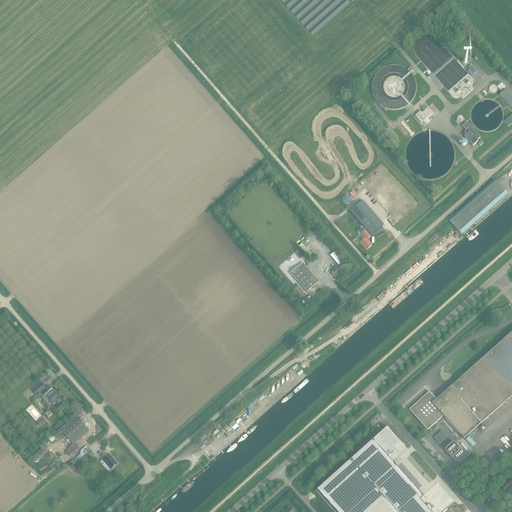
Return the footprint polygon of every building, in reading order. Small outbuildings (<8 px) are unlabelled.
[(473,74),(476,72),(470,65),(467,67),(473,74)] [(498,89),(498,87),(498,86),(497,85),(497,84),(496,84),(494,83),(493,84),(492,84),(491,85),(490,86),(490,87),(490,89),(491,90),(492,91),(493,91),(494,91),(495,91),(496,91),(497,90),(498,89)] [(511,96),(506,90),(499,96),(511,110),(511,96)] [(428,108),(422,113),(420,112),(415,116),(421,123),(433,113),(428,108)] [(464,136),(469,142),(473,146),(478,141),(477,140),(480,137),(467,122),(462,126),(466,130),(466,132),(464,133),(466,135),(464,136)] [(507,194),(499,184),(495,180),(449,220),(461,234),(507,194)] [(342,199),(342,200),(342,201),(342,202),(343,203),(344,204),(345,205),(346,205),(347,205),(348,205),(349,204),(350,204),(350,203),(351,198),(350,197),(349,197),(349,196),(348,196),(347,196),(346,196),(345,196),(344,197),(343,197),(343,198),(342,199)] [(371,235),(383,225),(362,201),(350,211),(371,235)] [(361,234),(365,238),(360,243),(366,251),(372,246),(367,240),(371,236),(365,230),(361,234)] [(302,244),(299,246),(309,257),(311,255),(302,244)] [(325,244),(319,249),(333,265),(338,260),(325,244)] [(307,292),(319,282),(302,263),(290,274),(307,292)] [(511,332),(436,400),(429,392),(409,410),(427,431),(443,417),(463,439),(511,395),(511,332)] [(36,396),(46,387),(42,383),(32,391),(36,396)] [(57,404),(61,400),(53,391),(51,393),(49,390),(44,395),(46,398),(47,397),(53,404),(56,402),(57,404)] [(73,444),(88,431),(75,416),(52,436),(56,440),(64,434),(73,444)] [(387,427),(316,491),(335,511),(430,511),(429,511),(433,507),(429,504),(426,507),(419,500),(423,496),(393,463),(405,451),(408,449),(406,447),(387,427)] [(440,444),(447,437),(442,430),(434,438),(440,444)] [(460,450),(453,442),(444,450),(451,458),(452,457),(456,461),(465,453),(461,449),(460,450)] [(93,454),(90,450),(86,446),(81,450),(80,454),(71,462),(73,465),(78,461),(81,465),(93,454)] [(31,462),(43,451),(39,447),(27,458),(31,462)] [(110,455),(103,461),(107,466),(105,468),(108,471),(111,469),(111,470),(117,464),(110,455)]
